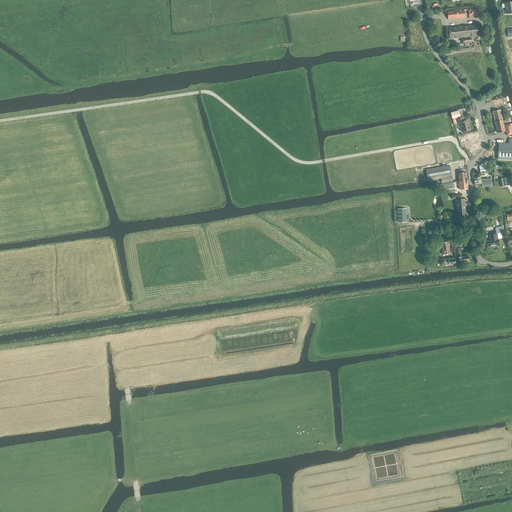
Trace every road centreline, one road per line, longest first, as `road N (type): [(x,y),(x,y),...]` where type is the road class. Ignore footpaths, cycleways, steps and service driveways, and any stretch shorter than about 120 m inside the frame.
road 1 (track): [(0,121),(207,91),(297,161),(451,138),(472,163)]
road 2 (residential): [(511,263),(478,257),(469,169),(485,137),(477,103),(425,33),(418,0)]
